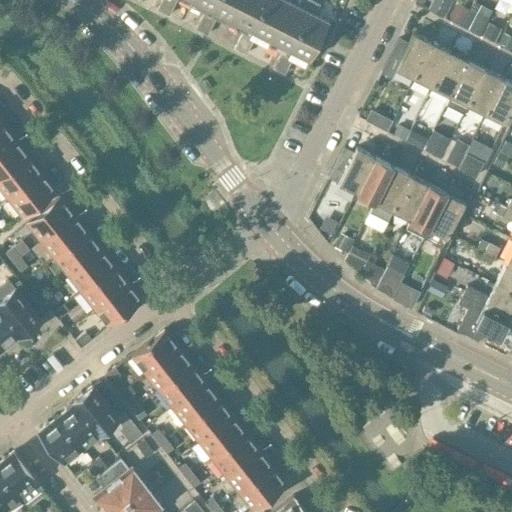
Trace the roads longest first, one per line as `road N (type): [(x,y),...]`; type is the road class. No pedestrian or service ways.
road 1 (tertiary): [(69,0),(128,44),(266,224)]
road 2 (tertiary): [(511,383),(349,299),(266,224)]
road 3 (residential): [(344,511),(173,294)]
road 4 (residential): [(173,294),(0,79)]
road 5 (residential): [(266,224),(287,201),(385,0)]
road 6 (residential): [(15,415),(173,294)]
road 7 (residential): [(88,511),(15,415)]
